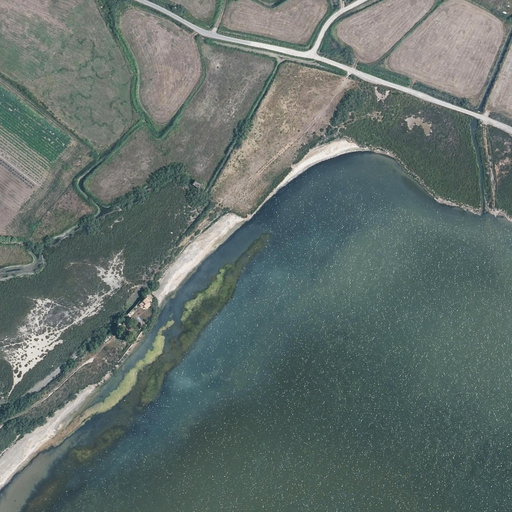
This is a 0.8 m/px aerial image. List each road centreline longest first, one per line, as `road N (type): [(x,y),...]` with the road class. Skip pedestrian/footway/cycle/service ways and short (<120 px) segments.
road 1 (track): [(0,425),(146,313)]
road 2 (unclassified): [(311,56),(205,33),(139,0)]
road 3 (unclassified): [(473,114),(311,56)]
